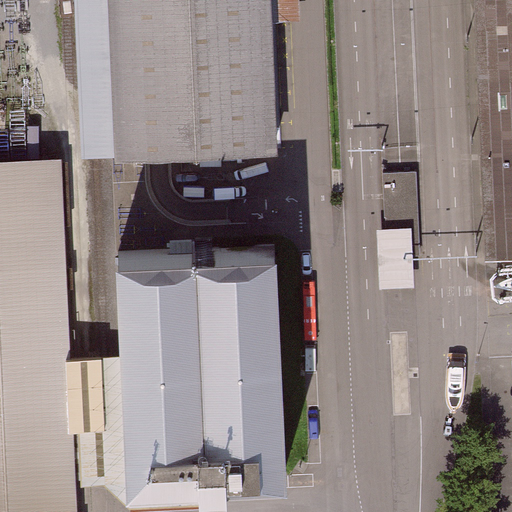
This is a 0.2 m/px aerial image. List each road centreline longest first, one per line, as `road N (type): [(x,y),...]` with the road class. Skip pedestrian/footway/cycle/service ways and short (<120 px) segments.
road 1 (secondary): [(354,0),(377,464),(393,511)]
road 2 (secondary): [(421,511),(444,385),(448,260),(434,0)]
